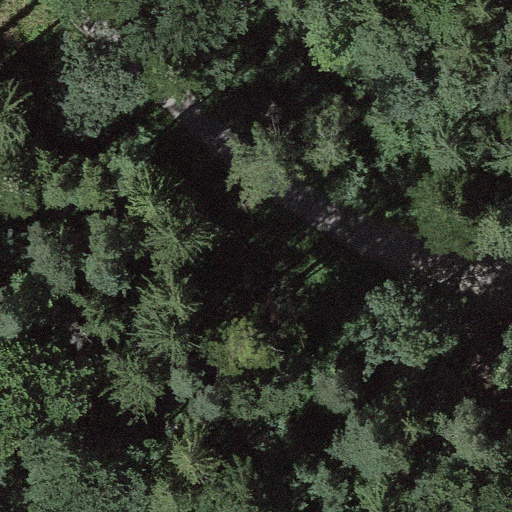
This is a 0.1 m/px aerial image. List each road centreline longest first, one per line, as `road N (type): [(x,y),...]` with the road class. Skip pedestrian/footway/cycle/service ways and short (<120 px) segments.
road 1 (residential): [(511,275),(433,278),(255,185),(70,0)]
road 2 (track): [(433,278),(511,398)]
